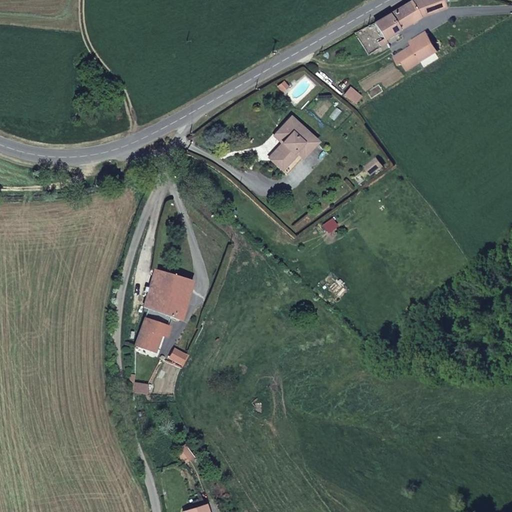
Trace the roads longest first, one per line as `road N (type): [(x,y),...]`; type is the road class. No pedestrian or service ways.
road 1 (residential): [(151,511),(122,418),(113,350),(116,308),(160,160)]
road 2 (secondary): [(384,0),(194,108)]
road 3 (unknown): [(171,144),(200,276),(199,295),(179,328)]
road 4 (secondary): [(127,145),(49,158),(0,143)]
